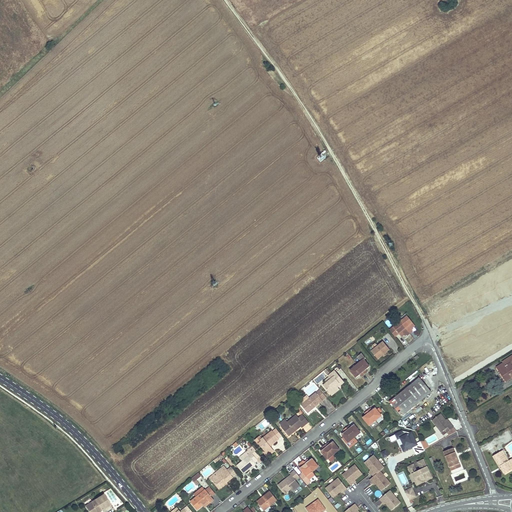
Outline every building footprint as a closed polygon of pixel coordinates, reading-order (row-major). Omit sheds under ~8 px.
[(415,326),(408,316),(394,327),(402,337),(404,335),(406,334),(407,335),(407,336),(413,331),(413,330),(412,329),(413,328),(415,326)] [(375,343),(369,348),(378,360),(390,350),(383,342),(378,346),(375,343)] [(362,361),(350,370),(356,378),(360,374),(362,377),(368,372),(366,370),(370,366),(364,359),(366,358),(362,353),(358,356),(362,361)] [(498,368),(502,375),(504,374),(508,381),(511,378),(511,364),(511,363),(511,356),(503,362),(504,364),(498,368)] [(335,371),(329,376),(331,380),(327,383),(324,386),(330,394),(338,388),(337,386),(340,384),(341,385),(345,382),(335,371)] [(391,402),(395,407),(402,416),(432,392),(420,378),(391,402)] [(340,389),(338,388),(330,394),(332,396),(340,389)] [(308,413),(314,408),(313,407),(314,406),(315,407),(327,398),(320,390),(301,405),(308,413)] [(363,417),(370,426),(382,416),(375,407),(372,410),(371,409),(370,408),(364,413),(365,414),(366,415),(363,417)] [(441,414),(433,421),(442,433),(445,430),(447,433),(454,428),(452,424),(450,425),(446,420),(441,414)] [(289,437),(294,433),(293,431),(294,430),(296,431),(301,427),(302,428),(308,423),(303,417),(300,419),(299,418),(297,415),(287,423),(285,421),(281,424),(282,427),(281,427),(289,437)] [(342,434),(348,443),(361,433),(354,424),(351,427),(350,426),(349,425),(344,430),(344,431),(345,432),(342,434)] [(402,452),(418,445),(410,429),(395,436),(402,452)] [(272,443),(273,444),(279,440),(272,431),(262,439),(261,437),(256,441),(259,444),(260,443),(266,452),(265,453),(268,456),(274,451),(270,447),(269,445),(272,443)] [(425,440),(412,447),(417,455),(430,448),(425,440)] [(321,451),(328,460),(340,450),(333,441),(330,444),(329,443),(328,442),(322,447),(323,448),(324,449),(321,451)] [(444,452),(450,468),(460,464),(454,448),(444,452)] [(494,457),(500,467),(502,466),(503,468),(502,469),(505,474),(511,469),(511,466),(509,462),(503,451),(494,457)] [(244,461),(238,466),(244,474),(256,464),(255,463),(258,460),(251,452),(243,459),(244,461)] [(381,471),(385,468),(374,455),(366,462),(372,470),(373,472),(376,475),(381,471)] [(308,459),(305,461),(305,462),(313,472),(319,467),(312,458),(309,461),(308,459)] [(333,473),(342,465),(338,460),(329,467),(333,473)] [(414,464),(409,467),(412,474),(413,473),(417,481),(415,481),(417,485),(423,482),(422,480),(426,479),(427,481),(433,478),(424,460),(419,463),(422,469),(417,471),(414,464)] [(300,468),(306,477),(309,480),(315,475),(312,472),(313,472),(305,462),(305,461),(302,464),(302,465),(303,466),(300,468)] [(363,474),(356,465),(343,476),(351,486),(355,483),(354,482),(356,480),(363,474)] [(226,481),(227,483),(234,477),(227,469),(225,466),(210,478),(213,482),(213,481),(218,487),(226,481)] [(238,474),(231,466),(227,469),(234,477),(238,474)] [(376,475),(370,480),(373,483),(374,482),(376,484),(382,491),(391,484),(381,471),(376,475)] [(286,483),(284,481),(278,486),(286,496),(292,491),(294,494),(302,488),(296,480),(298,478),(294,472),(291,474),(291,475),(292,476),(288,480),(289,481),(286,483)] [(398,475),(403,484),(407,482),(403,473),(398,475)] [(197,474),(192,479),(194,482),(200,478),(197,474)] [(339,479),(326,489),(334,498),(341,492),(343,490),(344,492),(347,489),(339,479)] [(197,497),(206,490),(204,486),(194,494),(197,497)] [(413,487),(404,492),(408,501),(417,496),(413,487)] [(197,497),(191,502),(197,509),(203,504),(209,500),(211,502),(214,499),(206,490),(197,497)] [(261,499),(258,502),(265,511),(268,511),(280,503),(270,491),(264,497),(265,498),(262,500),(261,499)] [(392,511),(401,503),(391,491),(381,499),(383,503),(385,501),(386,503),(392,511)] [(103,494),(85,505),(89,511),(97,511),(100,510),(99,509),(101,508),(102,509),(110,504),(103,494)]
